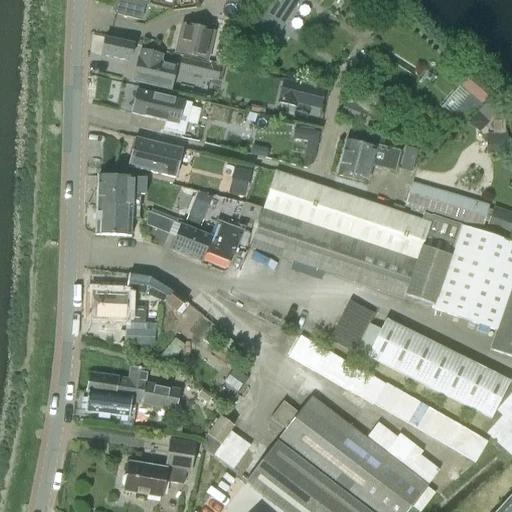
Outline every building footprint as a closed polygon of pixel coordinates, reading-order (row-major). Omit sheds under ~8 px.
[(113,13),(113,15),(114,15),(140,22),(144,5),(147,6),(163,10),(170,12),(172,0),(116,0),(114,9),(113,13)] [(269,0),(250,29),(272,44),(300,0),(315,0),(269,0)] [(219,27),(232,31),(239,19),(222,15),(219,27)] [(176,53),(206,60),(212,34),(182,27),(176,53)] [(132,45),(104,39),(101,57),(129,63),(132,45)] [(162,56),(141,51),(139,58),(138,58),(132,83),(170,92),(176,67),(160,63),(162,56)] [(197,64),(181,60),(178,72),(194,76),(197,64)] [(469,94),(449,117),(457,124),(467,113),(476,108),(480,104),(491,91),(469,72),(458,84),(460,86),(469,94)] [(168,123),(179,125),(185,103),(174,101),(174,100),(136,90),(130,115),(168,124),(168,123)] [(338,118),(365,128),(372,110),(345,100),(338,118)] [(197,117),(245,130),(252,131),(255,118),(201,104),(197,117)] [(485,156),(507,155),(506,133),(485,134),(485,156)] [(134,139),(127,168),(175,179),(182,151),(134,139)] [(394,172),(399,153),(375,147),(374,149),(345,142),(336,176),(366,184),(371,166),(394,172)] [(244,198),(251,172),(234,168),(227,194),(244,198)] [(511,244),(432,217),(431,218),(423,215),(421,221),(275,173),(250,249),(404,300),(405,296),(432,306),(431,308),(496,332),(489,349),(511,357),(511,244)] [(97,178),(96,207),(132,209),(132,196),(144,197),(145,180),(97,178)] [(404,208),(481,230),(488,206),(411,184),(404,208)] [(243,203),(239,216),(256,222),(260,209),(243,203)] [(131,238),(132,209),(96,207),(95,236),(131,238)] [(191,207),(186,222),(201,228),(206,213),(191,207)] [(511,238),(511,214),(492,208),(485,229),(511,238)] [(200,263),(204,253),(230,263),(242,233),(216,223),(210,239),(181,227),(171,251),(200,263)] [(176,315),(185,304),(172,294),(148,279),(127,275),(125,292),(145,296),(165,305),(176,315)] [(92,318),(124,320),(124,324),(144,326),(145,309),(125,308),(125,297),(93,295),(92,318)] [(348,301),(328,342),(354,356),(375,315),(348,301)] [(491,420),(509,383),(385,322),(367,358),(491,420)] [(125,331),(124,344),(152,347),(154,334),(125,331)] [(85,394),(87,394),(130,401),(130,403),(145,406),(174,412),(179,392),(146,385),(148,371),(129,368),(127,380),(89,373),(85,394)] [(232,370),(223,383),(236,392),(246,379),(232,370)] [(340,396),(359,410),(377,386),(358,372),(340,396)] [(195,397),(207,405),(213,398),(201,389),(195,397)] [(85,412),(120,417),(128,419),(130,403),(130,401),(87,394),(85,412)] [(212,408),(222,415),(227,408),(217,401),(212,408)] [(245,484),(282,511),(407,511),(408,511),(427,487),(350,428),(341,438),(315,418),(314,420),(301,410),(298,414),(283,403),(270,420),(285,431),(245,484)] [(211,457),(212,456),(220,446),(233,428),(220,418),(206,436),(204,451),(211,457)] [(126,475),(121,478),(120,485),(123,490),(123,492),(160,499),(163,485),(165,485),(166,483),(182,486),(184,473),(188,474),(193,445),(171,441),(166,470),(165,470),(128,464),(126,475)] [(511,511),(511,494),(495,511),(511,511)]
